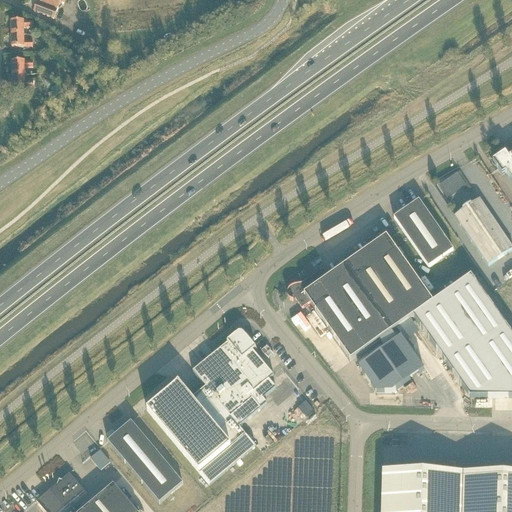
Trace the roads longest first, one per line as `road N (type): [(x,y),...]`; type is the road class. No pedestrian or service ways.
road 1 (trunk): [(0,337),(452,0)]
road 2 (trunk): [(409,0),(0,306)]
road 3 (unclassified): [(283,0),(265,26),(131,97),(0,185)]
road 4 (unclassified): [(0,495),(245,287)]
road 5 (unclassified): [(245,287),(338,218),(511,116)]
road 6 (unclassified): [(356,425),(245,287)]
road 7 (unclassified): [(511,426),(356,425)]
